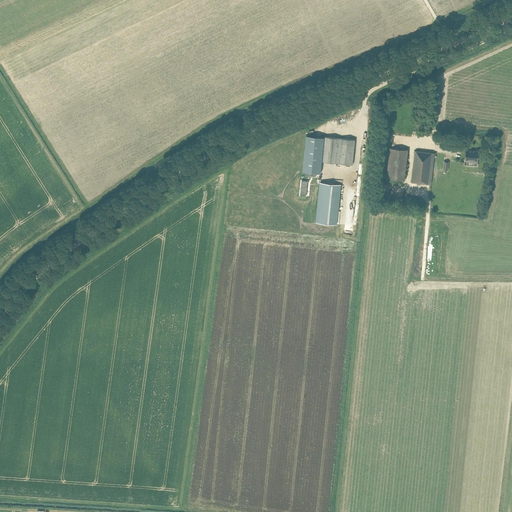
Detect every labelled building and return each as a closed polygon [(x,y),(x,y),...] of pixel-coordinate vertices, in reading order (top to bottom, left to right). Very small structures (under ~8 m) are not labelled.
[(311,144),(319,144),(319,136),(312,136),(311,144)] [(323,161),(338,163),(340,138),(325,136),(323,161)] [(355,140),(340,138),(338,163),(353,164),(355,140)] [(405,180),(407,155),(408,150),(390,148),(386,178),(405,180)] [(477,166),(478,156),(478,151),(466,150),(465,160),(469,160),(469,165),(477,166)] [(430,184),(433,158),(434,153),(415,151),(411,182),(430,184)] [(340,184),(320,182),(316,222),(336,224),(340,184)]
